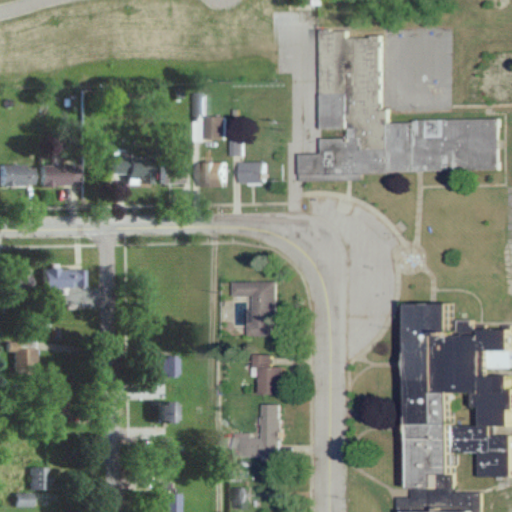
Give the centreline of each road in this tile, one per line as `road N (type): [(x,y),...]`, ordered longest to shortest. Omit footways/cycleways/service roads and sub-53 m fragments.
road 1 (residential): [(332,511),(331,308),(325,278),(296,240),(236,223),(0,226)]
road 2 (residential): [(104,511),(104,226)]
